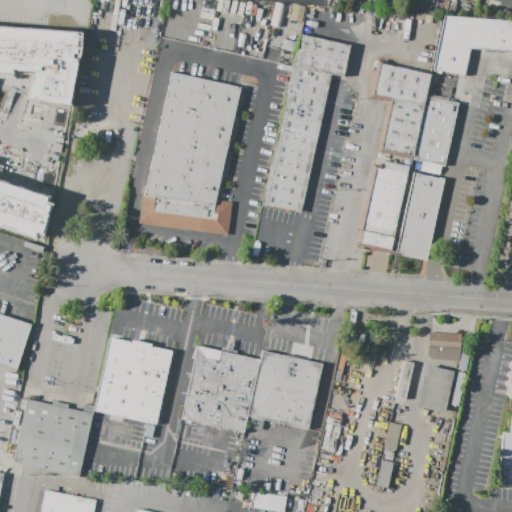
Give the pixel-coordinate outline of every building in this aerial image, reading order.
[(303,5),(291,3),(288,19),(300,21),(303,5)] [(444,15),(511,21),(511,51),(470,48),(464,76),(433,69),(444,15)] [(350,45),(298,34),(261,201),(302,210),(332,75),(343,77),(350,45)] [(381,65),(430,75),(426,96),(413,157),(382,150),(393,100),(374,96),(381,65)] [(172,72),(241,87),(239,92),(243,93),(227,174),(221,173),(219,183),(222,183),(219,201),(233,203),(228,236),(139,223),(142,194),(145,194),(172,72)] [(458,103),(444,166),(412,159),(413,157),(426,96),(458,103)] [(375,168),(380,169),(380,167),(407,173),(406,174),(390,253),(358,245),(375,168)] [(413,172),(444,179),(425,261),(394,254),(413,172)] [(0,226),(36,238),(48,197),(0,182),(0,226)] [(0,314),(30,324),(16,370),(0,364),(0,314)] [(429,331),(461,334),(459,360),(427,358),(429,331)] [(110,337),(171,352),(173,352),(157,424),(156,426),(92,410),(110,337)] [(466,372),(458,370),(464,341),(472,342),(466,372)] [(200,346),(260,360),(248,416),(244,433),(184,419),(200,346)] [(262,351),(322,365),(308,429),(248,416),(260,360),(262,351)] [(344,367),(345,361),(358,363),(357,369),(344,367)] [(403,361),(412,363),(404,399),(395,397),(403,361)] [(426,365),(454,371),(445,412),(417,406),(426,365)] [(335,377),(337,371),(355,375),(354,381),(335,377)] [(457,372),(465,373),(459,399),(451,398),(457,372)] [(511,486),(497,485),(501,434),(508,433),(510,401),(511,398),(511,486)] [(27,399),(92,413),(78,477),(13,462),(27,399)] [(324,421),(325,416),(337,419),(336,425),(324,421)] [(388,422),(401,424),(396,450),(384,448),(388,422)] [(381,460),(392,462),(387,488),(375,485),(381,460)] [(304,480),(310,481),(307,494),(302,493),(304,480)] [(40,511),(46,489),(97,500),(94,511),(40,511)] [(255,492),(286,496),(284,511),(253,508),(255,492)] [(292,511),(294,502),(299,503),(298,506),(303,507),(301,511),(292,511)]
